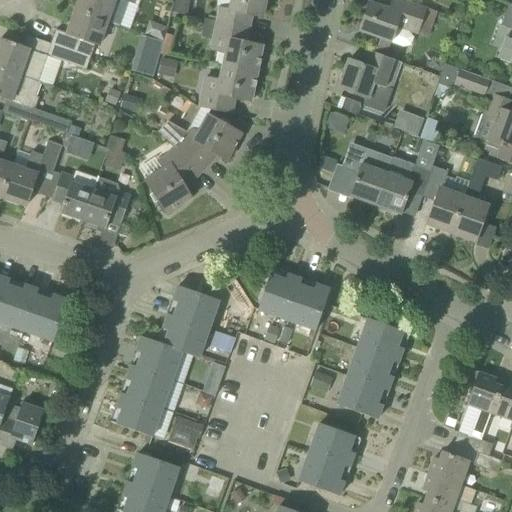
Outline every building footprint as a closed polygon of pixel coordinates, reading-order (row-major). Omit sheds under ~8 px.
[(120,0),(134,5),(136,0),(79,0),(75,11),(106,22),(114,0),(120,0)] [(264,0),(231,0),(229,11),(219,9),(217,23),(241,28),(244,15),(261,18),(264,0)] [(437,13),(411,3),(400,0),(392,0),(389,10),(368,3),(358,32),(390,44),(396,27),(428,38),(437,13)] [(511,57),(510,64),(511,65),(511,6),(509,5),(501,27),(511,31),(511,57)] [(55,31),(51,44),(90,58),(94,45),(98,46),(106,22),(75,11),(67,35),(55,31)] [(238,42),(241,28),(217,23),(211,51),(225,54),(222,68),(256,75),(262,47),(238,42)] [(0,69),(33,81),(42,55),(28,50),(0,39),(0,69)] [(141,50),(159,55),(162,44),(145,39),(141,50)] [(85,71),(90,58),(51,44),(46,57),(85,71)] [(370,69),(348,61),(338,89),(366,100),(372,85),(390,92),(400,64),(376,55),(370,69)] [(443,65),(438,79),(454,85),(483,96),(489,81),(459,70),(459,71),(443,65)] [(250,102),(256,75),(222,68),(219,82),(204,79),(198,109),(224,114),(228,97),(250,102)] [(41,83),(33,81),(0,69),(0,99),(27,110),(28,107),(35,110),(39,99),(36,98),(41,83)] [(491,93),(509,98),(511,87),(493,82),(491,93)] [(511,113),(507,112),(511,101),(495,95),(487,118),(492,120),(484,142),(492,144),(488,156),(511,165),(511,113)] [(344,96),(340,106),(356,114),(361,104),(344,96)] [(65,134),(76,138),(79,130),(69,127),(70,123),(35,110),(28,107),(27,110),(23,120),(65,134)] [(399,109),(393,127),(417,136),(424,118),(399,109)] [(226,161),(241,135),(207,116),(197,134),(189,129),(186,133),(167,123),(158,133),(175,148),(201,172),(217,156),(226,161)] [(436,122),(427,119),(420,138),(434,143),(437,133),(433,132),(436,122)] [(110,136),(104,166),(120,169),(126,139),(110,136)] [(0,197),(1,198),(12,167),(0,162),(0,159),(6,143),(0,141),(0,197)] [(1,198),(26,207),(39,169),(52,174),(62,147),(48,142),(43,157),(30,152),(24,171),(12,167),(1,198)] [(349,197),(375,207),(387,174),(367,166),(372,152),(354,146),(345,170),(357,174),(349,197)] [(201,172),(175,148),(164,159),(156,164),(161,172),(144,182),(165,214),(191,198),(185,189),(201,172)] [(375,207),(401,216),(409,192),(421,197),(429,173),(392,158),(387,174),(375,207)] [(477,160),(462,198),(450,234),(475,243),(488,207),(476,203),(485,177),(497,182),(501,169),(477,160)] [(426,225),(450,234),(462,198),(441,190),(447,173),(432,166),(429,173),(421,197),(435,202),(426,225)] [(59,214),(82,222),(94,191),(97,180),(75,172),(73,177),(61,173),(51,201),(62,205),(59,214)] [(115,198),(94,191),(82,222),(105,230),(108,222),(120,226),(130,198),(117,193),(115,198)] [(119,228),(117,236),(126,239),(130,229),(120,226),(119,228)] [(287,322),(299,286),(301,281),(286,275),(284,281),(271,276),(273,271),(272,270),(257,311),(287,322)] [(0,308),(7,287),(9,282),(0,278),(0,308)] [(313,291),(299,286),(287,322),(315,331),(329,291),(315,285),(313,291)] [(21,292),(7,287),(0,308),(0,324),(23,332),(36,297),(38,291),(23,286),(21,292)] [(173,317),(208,330),(218,301),(177,287),(172,302),(178,304),(173,317)] [(49,302),(36,297),(23,332),(52,342),(66,301),(51,296),(49,302)] [(163,345),(182,352),(199,358),(208,330),(173,317),(167,315),(162,330),(168,332),(163,345)] [(367,320),(356,349),(392,362),(397,364),(402,349),(397,347),(402,334),(407,336),(408,335),(367,320)] [(215,332),(210,347),(228,354),(233,339),(221,334),(215,332)] [(141,354),(136,368),(172,380),(182,352),(163,345),(140,338),(135,352),(141,354)] [(387,376),(392,362),(356,349),(346,377),(381,390),(387,392),(392,378),(387,376)] [(18,350),(14,362),(23,365),(28,353),(18,350)] [(213,395),(224,367),(211,362),(200,390),(213,395)] [(131,382),(126,396),(162,409),(172,380),(136,368),(131,366),(125,380),(131,382)] [(492,385),(494,379),(479,374),(467,406),(478,411),(469,436),(480,441),(490,415),(500,387),(492,385)] [(381,390),(346,377),(336,406),(377,420),(382,406),(376,404),(381,390)] [(507,390),(500,387),(490,415),(511,422),(511,385),(509,385),(507,390)] [(195,406),(208,410),(212,398),(200,393),(195,406)] [(151,438),(162,409),(126,396),(121,394),(116,409),(121,411),(117,425),(111,423),(110,424),(151,438)] [(0,424),(2,419),(7,404),(9,400),(0,396),(0,424)] [(21,408),(7,404),(2,419),(0,424),(0,445),(13,449),(16,440),(31,446),(43,412),(22,404),(21,408)] [(203,426),(177,417),(172,430),(198,440),(203,426)] [(308,453),(343,467),(348,469),(354,454),(348,452),(353,439),(359,441),(359,439),(318,425),(308,453)] [(478,454),(483,441),(480,441),(469,436),(458,432),(453,445),(478,454)] [(483,441),(478,454),(488,457),(493,445),(483,441)] [(338,480),(343,467),(308,453),(297,482),(338,497),(344,482),(338,480)] [(433,459),(427,474),(460,486),(468,463),(441,453),(438,461),(433,459)] [(133,485),(168,497),(178,468),(137,454),(132,469),(138,471),(133,485)] [(502,462),(488,457),(478,454),(474,466),(497,474),(502,462)] [(427,491),(424,499),(452,509),(460,486),(427,474),(422,490),(427,491)] [(211,479),(205,493),(220,499),(225,485),(211,479)] [(117,511),(162,511),(168,497),(133,485),(127,483),(122,497),(128,499),(123,511),(120,511),(117,511)] [(239,493),(229,498),(235,509),(245,504),(239,493)] [(417,504),(413,511),(450,511),(452,509),(424,499),(422,506),(417,504)] [(461,502),(457,511),(460,511),(474,511),(476,508),(461,502)]
